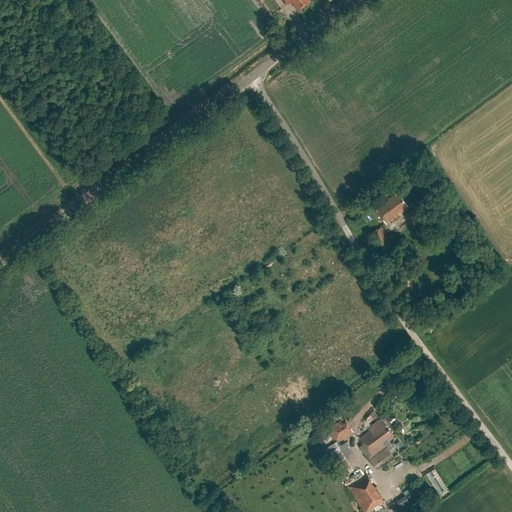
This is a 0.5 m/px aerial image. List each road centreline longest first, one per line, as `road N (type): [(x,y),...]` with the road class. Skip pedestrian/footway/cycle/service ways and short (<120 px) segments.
road 1 (unclassified): [(426,350),(253,69)]
road 2 (unclassified): [(0,259),(253,69)]
